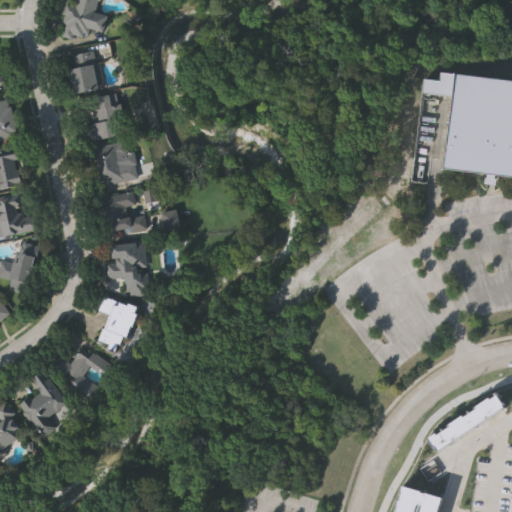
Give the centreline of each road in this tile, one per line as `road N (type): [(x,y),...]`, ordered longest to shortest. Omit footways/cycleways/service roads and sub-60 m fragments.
road 1 (residential): [(0,361),(48,322),(74,258),(29,35),(31,0)]
road 2 (residential): [(511,352),(459,372),(412,405),(383,446),(358,511)]
